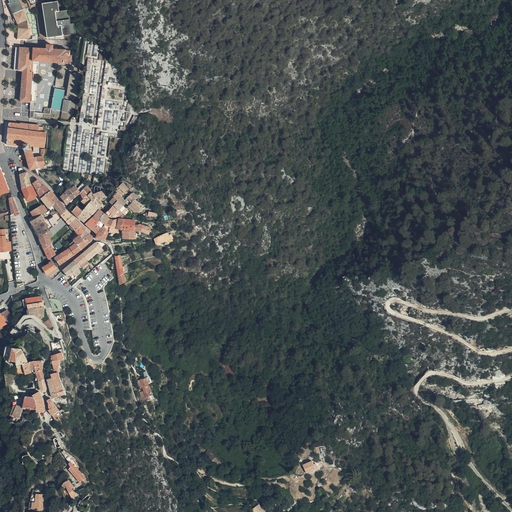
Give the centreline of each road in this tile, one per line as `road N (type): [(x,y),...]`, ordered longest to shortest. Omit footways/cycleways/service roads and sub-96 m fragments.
road 1 (track): [(511,348),(480,352),(453,333),(390,313),(389,304),(484,322),(511,314)]
road 2 (track): [(511,508),(415,385),(430,372),(489,384),(511,377)]
road 3 (residential): [(41,281),(2,155)]
